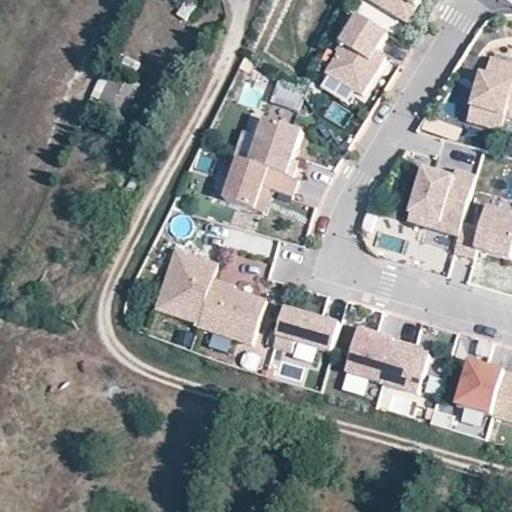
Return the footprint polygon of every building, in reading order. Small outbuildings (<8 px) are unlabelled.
[(383,0),(408,16),(418,0),(383,0)] [(380,44),(390,27),(361,8),(340,42),(342,43),(329,64),(364,87),(388,49),(380,44)] [(511,112),(511,56),(494,51),(489,68),(484,67),(474,100),(508,111),(511,112)] [(92,102),(130,111),(136,85),(98,76),(92,102)] [(504,125),(508,111),(474,100),(470,115),(504,125)] [(293,159),(303,130),(266,117),(251,161),(294,176),(299,161),(293,159)] [(430,117),(423,130),(463,142),(467,128),(430,117)] [(292,196),(299,178),(294,176),(251,161),(239,157),(225,199),(255,209),(264,186),(292,196)] [(463,215),(476,171),(457,165),(455,172),(425,164),(410,217),(458,231),(463,215)] [(482,221),(463,215),(458,231),(453,246),(473,253),(476,244),(511,255),(511,250),(511,207),(488,201),(482,221)] [(214,278),(219,263),(176,248),(155,308),(198,323),(214,278)] [(252,345),(267,301),(234,290),(228,288),(229,283),(214,278),(198,323),(197,326),(252,345)] [(333,353),(342,325),(287,309),(275,347),(293,353),(296,342),(333,353)] [(383,383),(396,340),(361,329),(347,372),(383,383)] [(419,394),(430,356),(422,353),(410,350),(412,345),(396,340),(383,383),(419,394)] [(422,353),(423,348),(412,345),(410,350),(422,353)] [(492,414),(506,369),(478,361),(476,367),(469,364),(457,404),(492,414)] [(511,419),(511,371),(506,369),(492,414),(511,419)] [(464,407),(460,420),(446,415),(442,426),(481,439),(489,416),(464,407)] [(301,475),(305,459),(285,452),(280,468),(301,475)]
